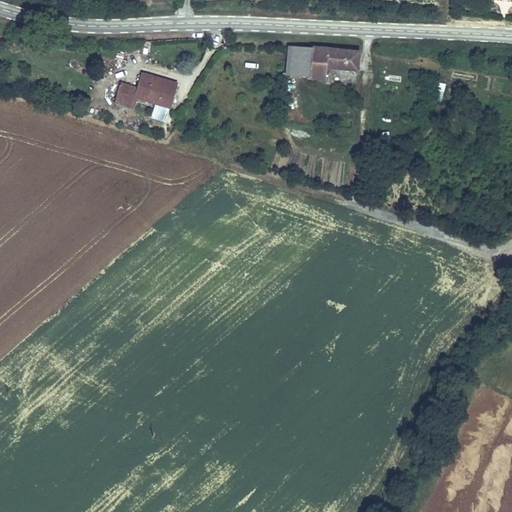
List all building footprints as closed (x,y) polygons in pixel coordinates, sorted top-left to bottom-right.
[(307,78),(309,48),(288,46),(286,77),(307,78)] [(359,51),(309,48),(307,78),(322,81),(324,70),(358,72),(359,51)] [(105,80),(109,72),(97,67),(94,77),(105,80)] [(170,110),(178,83),(142,72),(137,87),(121,82),(114,104),(134,110),(137,99),(170,110)] [(432,81),(431,99),(442,100),(443,82),(432,81)]
